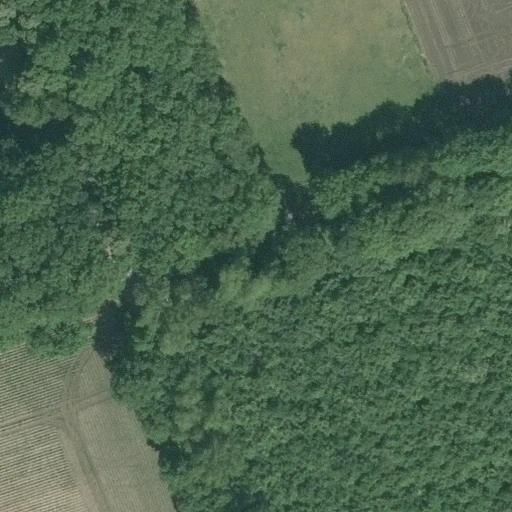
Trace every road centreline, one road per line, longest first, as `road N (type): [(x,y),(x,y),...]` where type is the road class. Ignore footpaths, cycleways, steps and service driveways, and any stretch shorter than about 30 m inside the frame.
road 1 (unclassified): [(0,321),(511,158)]
road 2 (track): [(23,0),(137,278)]
road 3 (track): [(230,511),(137,278)]
